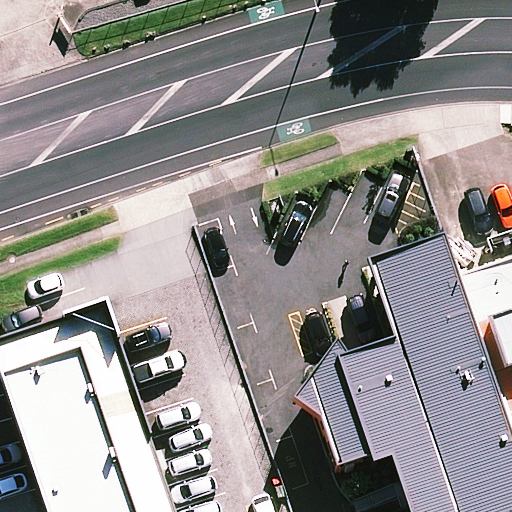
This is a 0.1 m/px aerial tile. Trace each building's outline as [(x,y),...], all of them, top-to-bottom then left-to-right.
[(511,220),(436,248),(463,319),(511,300),(511,220)] [(511,300),(463,319),(497,413),(511,407),(511,300)] [(189,511),(111,302),(0,342),(0,380),(48,511),(251,511),(248,500),(215,511),(189,511)] [(463,319),(345,361),(400,511),(485,511),(511,502),(511,452),(497,413),(463,319)] [(511,407),(497,413),(511,452),(511,407)]
